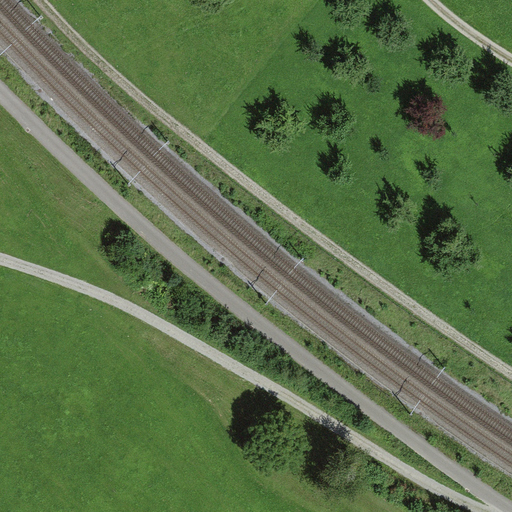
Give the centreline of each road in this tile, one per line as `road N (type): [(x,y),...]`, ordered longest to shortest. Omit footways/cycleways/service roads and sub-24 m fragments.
road 1 (track): [(511,509),(234,304),(0,89)]
road 2 (track): [(511,372),(183,132),(42,0)]
road 3 (track): [(0,257),(133,310),(483,511)]
